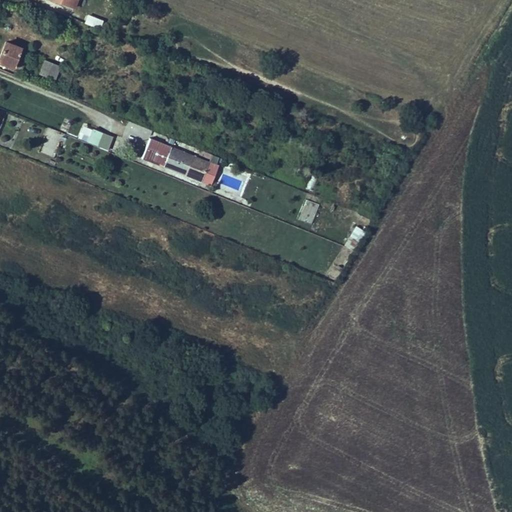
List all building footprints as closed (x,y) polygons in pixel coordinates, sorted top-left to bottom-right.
[(53,0),(76,9),(79,0),(53,0)] [(108,25),(94,19),(91,27),(105,32),(108,25)] [(1,42),(0,43),(0,62),(9,67),(8,70),(16,72),(24,54),(16,51),(18,48),(1,42)] [(41,62),(36,76),(53,82),(58,68),(41,62)] [(9,121),(0,117),(0,141),(1,142),(9,121)] [(60,130),(67,132),(70,124),(64,121),(60,130)] [(47,129),(40,153),(55,158),(62,133),(47,129)] [(92,131),(88,142),(109,150),(113,139),(92,131)] [(153,140),(146,159),(166,168),(172,148),(153,140)] [(190,155),(172,148),(166,168),(182,174),(190,155)] [(218,166),(190,155),(182,174),(210,185),(218,166)] [(319,204),(306,199),(299,218),(312,222),(319,204)] [(350,244),(356,233),(347,228),(323,265),(333,271),(345,252),(350,244)]
